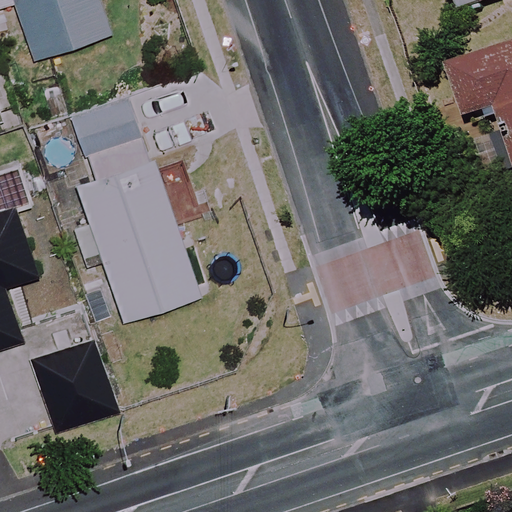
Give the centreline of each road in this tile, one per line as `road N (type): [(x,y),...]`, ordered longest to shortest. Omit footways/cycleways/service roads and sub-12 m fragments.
road 1 (tertiary): [(430,418),(286,0)]
road 2 (secondary): [(159,511),(430,418)]
